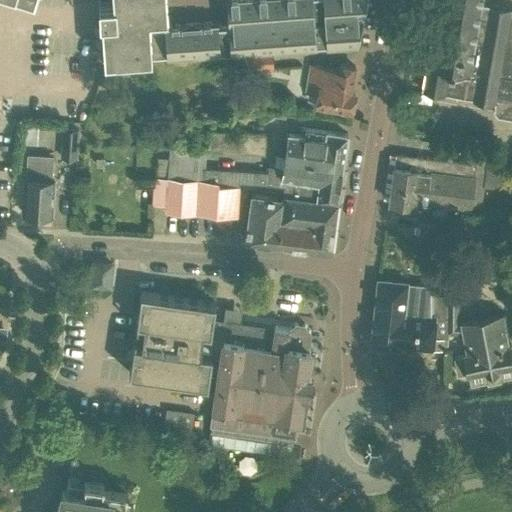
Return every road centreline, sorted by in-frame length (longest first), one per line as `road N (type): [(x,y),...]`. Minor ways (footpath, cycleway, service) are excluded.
road 1 (residential): [(354,272),(81,245),(30,262)]
road 2 (secondary): [(354,272),(403,0)]
road 3 (residential): [(0,417),(33,356),(37,283),(30,262)]
road 4 (secondary): [(360,406),(354,272)]
